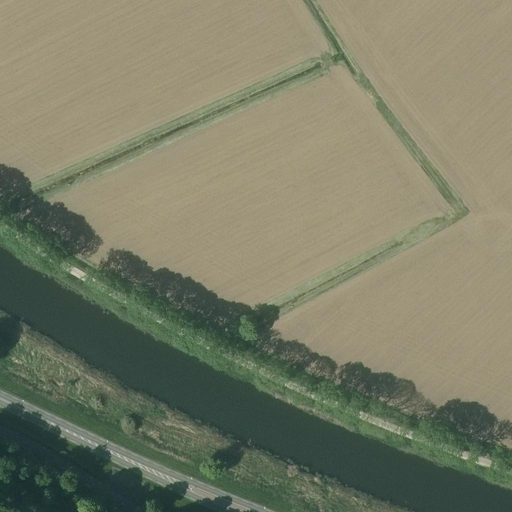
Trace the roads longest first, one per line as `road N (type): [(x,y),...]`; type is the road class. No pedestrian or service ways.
road 1 (unclassified): [(0,225),(234,360),(511,472)]
road 2 (primary): [(262,511),(0,394)]
road 3 (primary): [(0,403),(228,511)]
road 4 (unclassified): [(139,511),(0,429)]
